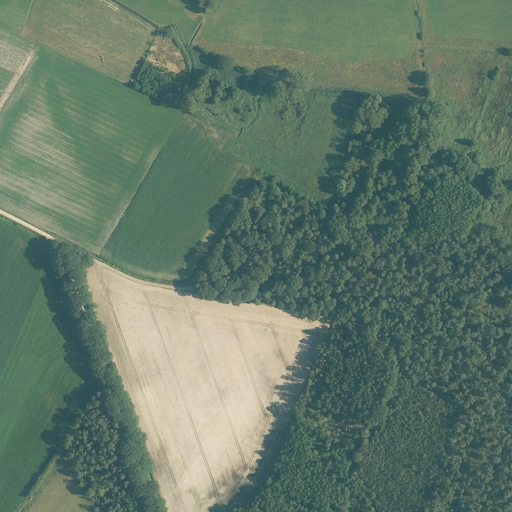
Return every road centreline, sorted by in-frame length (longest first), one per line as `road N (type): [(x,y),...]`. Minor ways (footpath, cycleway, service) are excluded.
road 1 (track): [(157,511),(59,242)]
road 2 (track): [(59,242),(137,282),(185,289),(262,173)]
road 3 (track): [(511,426),(450,401),(333,316)]
road 4 (track): [(185,289),(333,316)]
